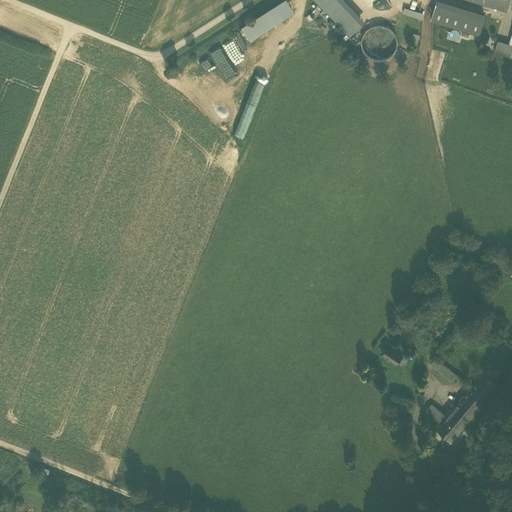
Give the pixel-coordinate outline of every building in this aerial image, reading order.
[(286,0),(242,29),(251,42),(295,12),(286,0)] [(313,0),(349,38),(363,25),(339,0),(313,0)] [(462,0),(497,11),(499,3),(490,0),(462,0)] [(490,0),(499,3),(497,11),(507,14),(510,0),(490,0)] [(436,3),(431,21),(479,36),(484,18),(436,3)] [(424,15),(404,9),(402,15),(422,21),(424,15)] [(313,25),(302,41),(312,47),(322,32),(313,25)] [(386,28),(380,27),(373,28),(367,31),(362,37),(361,44),(362,51),(365,57),(371,61),(378,63),(385,62),(391,58),(395,52),(397,46),(396,39),(392,33),(386,28)] [(494,54),(510,59),(511,52),(511,46),(509,46),(498,42),(494,54)] [(251,75),(233,139),(246,143),(264,78),(251,75)] [(468,265),(458,258),(455,262),(465,269),(468,265)] [(380,360),(387,365),(395,353),(388,348),(380,360)] [(403,358),(395,353),(387,365),(395,370),(403,358)] [(430,367),(451,384),(456,378),(435,361),(430,367)] [(437,433),(451,445),(453,442),(491,397),(497,390),(491,386),(496,379),(488,372),(472,391),(446,422),(437,433)] [(425,417),(429,420),(435,413),(431,409),(425,417)] [(446,422),(435,413),(429,420),(426,424),(437,433),(446,422)]
